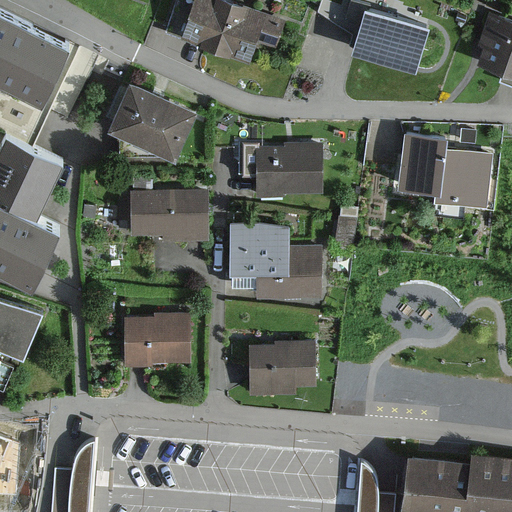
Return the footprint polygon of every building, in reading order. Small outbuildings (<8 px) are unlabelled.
[(286,16),(239,0),(191,0),(180,32),(250,57),(257,38),(276,44),(286,16)] [(431,18),(370,0),(364,0),(351,45),(416,65),(431,18)] [(511,15),(489,7),(478,38),(484,41),(479,57),(504,65),(500,78),(511,82),(511,15)] [(0,9),(0,77),(41,97),(68,42),(0,9)] [(195,107),(132,78),(112,120),(175,149),(195,107)] [(0,145),(0,261),(32,277),(60,219),(37,208),(63,156),(33,141),(8,129),(0,145)] [(503,153),(395,131),(381,201),(489,223),(503,153)] [(317,144),(241,146),(242,191),(318,189),(317,144)] [(204,191),(118,189),(116,238),(202,240),(204,191)] [(257,288),(322,289),(322,241),(292,241),(292,220),(231,213),(231,279),(257,279),(257,288)] [(41,310),(0,293),(0,335),(23,345),(41,310)] [(188,354),(188,312),(155,312),(155,315),(128,315),(128,358),(148,358),(149,354),(188,354)] [(277,343),(253,343),(253,387),(293,387),(293,379),(313,379),(313,340),(277,340),(277,343)] [(0,434),(0,477),(15,441),(0,434)] [(73,509),(57,508),(56,511),(93,511),(96,442),(75,442),(73,509)] [(473,460),(411,453),(404,511),(511,511),(511,455),(475,451),(473,460)]
